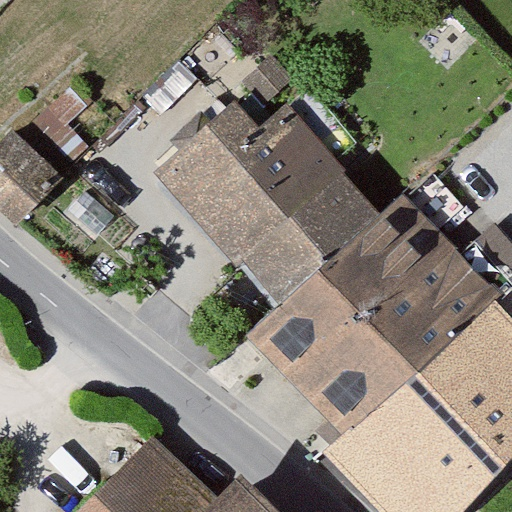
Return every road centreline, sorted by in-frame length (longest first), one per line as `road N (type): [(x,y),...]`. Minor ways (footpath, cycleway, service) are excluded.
road 1 (tertiary): [(309,511),(0,264)]
road 2 (unknown): [(97,342),(55,416),(44,450),(42,511)]
